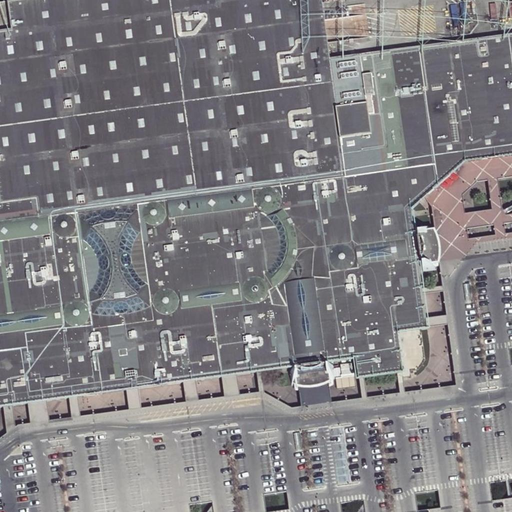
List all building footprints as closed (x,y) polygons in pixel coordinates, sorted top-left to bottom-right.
[(27,0),(11,2),(15,32),(0,34),(0,186),(3,206),(0,206),(0,407),(5,407),(15,406),(30,404),(48,401),(70,398),(79,397),(92,395),(128,390),(137,389),(140,389),(147,388),(185,383),(190,382),(198,381),(224,377),(229,377),(239,375),(242,375),(258,373),(264,372),(275,371),(297,368),(305,366),(316,365),(332,363),(334,362),(357,359),(359,379),(361,379),(366,378),(399,373),(404,372),(406,372),(400,332),(411,331),(424,329),(427,328),(430,328),(429,320),(426,296),(425,290),(422,270),(421,261),(419,248),(417,232),(415,217),(414,208),(426,198),(444,181),(467,162),(488,159),(511,155),(511,33),(510,34),(332,59),(328,30),(323,0),(27,0)] [(0,34),(15,32),(11,2),(0,3),(0,206),(3,206),(0,186),(0,34)] [(511,511),(511,155),(488,159),(467,162),(444,181),(426,198),(434,208),(437,231),(439,231),(441,236),(445,245),(445,250),(445,257),(443,266),(441,266),(445,288),(440,288),(425,290),(426,296),(446,294),(449,317),(429,320),(430,328),(450,326),(459,388),(408,394),(405,380),(404,372),(399,373),(402,395),(369,400),(366,378),(361,379),(364,400),(334,405),(331,387),(328,389),(319,391),(307,391),(302,391),(304,408),(295,410),(266,394),(264,377),(264,372),(258,373),(261,395),(242,397),(239,375),(229,377),(224,377),(226,399),(201,402),(198,381),(190,382),(185,383),(188,404),(144,411),(140,389),(137,389),(128,390),(131,412),(82,419),(79,397),(70,398),(73,420),(51,423),(48,401),(30,404),(32,425),(20,427),(17,429),(15,406),(5,407),(8,435),(0,441),(0,511),(511,511)] [(421,261),(422,270),(437,267),(441,266),(443,266),(445,257),(445,250),(445,245),(441,236),(439,231),(437,231),(432,231),(417,232),(419,248),(421,261)] [(404,372),(405,380),(413,379),(413,373),(421,372),(428,362),(424,329),(411,331),(400,332),(406,372),(404,372)] [(305,366),(297,368),(299,384),(300,390),(302,391),(307,391),(319,391),(328,389),(331,387),(336,384),(332,363),(316,365),(305,366)] [(354,388),(351,375),(335,378),(337,391),(354,388)]
